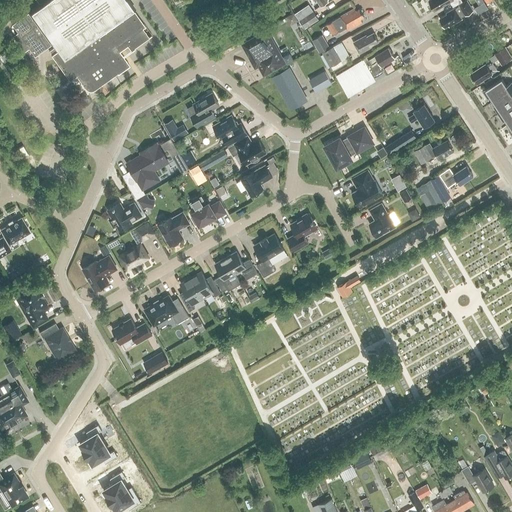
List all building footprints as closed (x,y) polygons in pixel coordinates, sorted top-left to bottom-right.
[(30,11),(58,50),(52,55),(51,55),(69,81),(76,76),(85,88),(87,90),(89,91),(92,91),(95,89),(118,73),(115,70),(122,65),(125,68),(129,65),(119,52),(127,46),(131,51),(152,36),(151,35),(149,37),(142,29),(145,27),(132,9),(133,8),(126,0),(36,0),(40,5),(30,11)] [(429,0),(435,11),(450,2),(453,7),(462,1),(461,0),(429,0)] [(448,25),(449,27),(462,20),(460,16),(471,10),(466,1),(459,5),(460,7),(456,9),(455,8),(446,14),(447,15),(440,19),(444,27),(448,25)] [(475,7),(479,13),(488,7),(484,1),(475,7)] [(333,35),(339,31),(339,32),(346,28),(348,31),(363,22),(361,19),(364,17),(360,9),(356,11),(355,9),(327,25),(333,35)] [(305,28),(318,19),(312,11),(299,19),(305,28)] [(24,51),(29,48),(34,56),(50,44),(28,13),(12,24),(18,32),(13,36),(24,51)] [(264,73),(284,63),(267,32),(244,45),(256,66),(259,64),(264,73)] [(367,37),(366,35),(354,42),(359,53),(372,46),(371,45),(378,41),(374,33),(367,37)] [(319,53),(329,46),(322,34),(312,41),(319,53)] [(330,67),(342,60),(333,46),(322,53),(330,67)] [(52,55),(58,50),(56,47),(49,51),(52,55)] [(492,73),(493,72),(495,70),(495,69),(494,67),(492,63),(498,59),(500,61),(505,58),(507,61),(511,58),(505,47),(500,51),(495,54),(496,55),(489,59),(478,66),(479,67),(471,73),(477,83),(492,73)] [(365,62),(363,60),(336,76),(345,91),(352,87),(353,89),(362,84),(363,86),(366,84),(365,82),(374,77),(372,74),(383,67),(382,66),(395,58),(388,48),(375,56),(365,62)] [(291,107),(305,99),(288,70),(274,78),(291,107)] [(318,91),(331,84),(324,72),(311,80),(318,91)] [(483,91),(488,99),(490,98),(495,105),(493,107),(503,122),(505,121),(511,129),(508,130),(511,135),(511,81),(506,85),(502,78),(483,91)] [(211,110),(219,105),(212,93),(194,104),(198,111),(191,116),(197,127),(215,117),(211,110)] [(400,104),(406,114),(413,109),(407,99),(400,104)] [(424,127),(435,120),(424,104),(413,110),(415,113),(409,118),(412,122),(418,118),(424,127)] [(231,115),(213,126),(218,134),(217,135),(219,137),(219,136),(221,139),(223,137),(228,145),(247,134),(241,124),(237,126),(231,115)] [(183,124),(177,128),(169,133),(174,141),(188,133),(183,124)] [(333,140),(327,144),(327,145),(325,146),(337,167),(340,165),(341,168),(347,164),(346,162),(351,159),(349,155),(356,150),(357,152),(373,143),(364,127),(349,136),(350,138),(342,142),(339,138),(333,141),(333,140)] [(384,147),(389,154),(416,137),(411,130),(384,147)] [(253,162),(257,161),(260,158),(258,155),(265,151),(259,140),(253,144),(252,143),(248,145),(244,139),(248,137),(248,136),(226,149),(229,148),(233,156),(239,152),(246,164),(252,161),(253,162)] [(168,149),(174,146),(170,139),(161,145),(165,151),(168,149)] [(421,164),(432,158),(432,156),(436,154),(439,160),(447,155),(446,155),(454,150),(448,140),(439,146),(438,145),(433,148),(430,143),(425,145),(414,151),(421,164)] [(127,163),(131,170),(137,180),(143,189),(159,180),(154,170),(168,162),(157,143),(143,151),(144,153),(127,163)] [(175,146),(169,149),(174,158),(180,155),(175,146)] [(228,156),(224,150),(200,164),(203,170),(228,156)] [(186,166),(192,162),(187,152),(181,156),(186,166)] [(184,163),(178,166),(182,173),(188,169),(184,163)] [(410,171),(405,163),(397,167),(401,175),(410,171)] [(254,172),(254,171),(241,179),(250,196),(263,188),(261,184),(273,177),(265,165),(254,172)] [(447,187),(457,180),(460,185),(473,176),(466,166),(454,174),(449,168),(439,175),(447,187)] [(360,207),(383,195),(375,181),(374,181),(368,170),(352,179),(357,186),(358,186),(360,189),(352,193),(353,196),(353,197),(353,199),(354,200),(356,200),(360,207)] [(399,174),(391,179),(398,191),(406,186),(399,174)] [(450,197),(438,175),(431,180),(443,201),(450,197)] [(430,180),(421,185),(426,192),(421,195),(428,209),(442,201),(430,180)] [(136,199),(143,195),(135,182),(128,186),(136,199)] [(224,192),(226,190),(223,185),(216,189),(220,196),(225,193),(224,192)] [(411,198),(406,189),(399,193),(404,202),(411,198)] [(153,209),(156,200),(148,198),(147,194),(137,200),(143,209),(147,207),(153,209)] [(201,196),(190,203),(194,210),(195,212),(193,213),(194,215),(192,216),(196,223),(198,222),(199,224),(201,223),(203,225),(209,222),(208,220),(214,216),(215,218),(225,212),(219,202),(210,207),(208,204),(206,205),(205,203),(201,196)] [(123,209),(120,202),(108,209),(112,217),(109,219),(113,227),(117,225),(120,230),(132,223),(131,222),(142,216),(134,203),(123,209)] [(376,220),(369,224),(372,230),(372,232),(374,235),(375,236),(376,237),(395,226),(388,213),(387,214),(382,203),(369,210),(373,217),(374,217),(376,220)] [(177,228),(180,227),(181,228),(183,227),(190,223),(183,212),(172,219),(171,218),(158,225),(164,236),(164,237),(166,241),(168,242),(169,244),(182,237),(177,228)] [(308,243),(304,236),(317,228),(321,236),(322,235),(309,213),(307,214),(307,213),(302,216),(303,217),(290,224),(296,234),(287,239),(294,251),(308,243)] [(0,238),(0,255),(10,250),(12,248),(13,249),(19,245),(15,239),(29,231),(21,217),(1,229),(5,236),(3,237),(0,238)] [(136,229),(142,240),(154,233),(148,222),(136,229)] [(266,237),(260,240),(261,241),(254,246),(263,261),(256,265),(263,277),(275,270),(268,258),(283,249),(274,234),(267,238),(266,237)] [(127,269),(135,265),(135,266),(141,262),(140,261),(148,257),(140,244),(120,256),(127,269)] [(236,251),(225,257),(235,274),(241,270),(246,279),(257,273),(249,259),(243,263),(236,251)] [(90,282),(95,290),(108,282),(104,275),(108,273),(108,274),(116,269),(109,256),(97,263),(96,261),(83,269),(88,277),(87,278),(89,282),(90,282)] [(241,284),(235,274),(225,257),(215,263),(222,275),(215,279),(222,291),(227,289),(228,291),(241,284)] [(23,274),(18,267),(8,273),(13,280),(23,274)] [(208,283),(201,271),(191,277),(202,297),(212,291),(215,296),(220,292),(213,280),(208,283)] [(350,287),(360,281),(357,276),(337,287),(343,297),(352,291),(350,287)] [(192,303),(202,297),(191,277),(180,283),(187,295),(182,298),(189,310),(194,307),(192,303)] [(33,283),(15,294),(33,325),(46,318),(42,310),(47,307),(33,283)] [(177,324),(189,317),(182,305),(175,309),(168,296),(145,310),(154,324),(171,314),(177,324)] [(125,351),(121,343),(133,336),(137,343),(152,335),(145,322),(136,327),(131,318),(112,329),(125,351)] [(2,326),(11,340),(21,333),(12,320),(2,326)] [(58,359),(66,355),(67,356),(72,353),(71,352),(74,350),(73,348),(74,348),(71,342),(70,343),(62,329),(59,330),(55,323),(39,332),(44,340),(46,339),(58,359)] [(206,330),(202,323),(197,326),(200,333),(206,330)] [(26,349),(22,342),(16,345),(20,353),(26,349)] [(389,351),(384,343),(376,348),(381,356),(389,351)] [(157,354),(143,362),(147,368),(150,373),(156,370),(169,362),(162,351),(157,354)] [(6,365),(13,376),(19,373),(13,361),(6,365)] [(485,395),(496,388),(491,380),(480,387),(485,395)] [(19,386),(0,397),(0,429),(26,414),(20,405),(27,401),(19,386)] [(461,415),(470,409),(465,402),(464,403),(461,399),(454,403),(461,415)] [(83,448),(82,449),(85,454),(104,443),(98,433),(102,430),(98,424),(86,432),(90,437),(80,443),(83,448)] [(492,435),(498,444),(505,440),(499,431),(492,435)] [(376,460),(390,452),(384,440),(370,447),(376,460)] [(88,459),(89,458),(93,464),(102,458),(106,463),(117,456),(114,450),(110,453),(104,443),(85,454),(88,459)] [(354,461),(358,469),(372,462),(366,450),(352,457),(354,461)] [(511,474),(511,464),(504,451),(502,451),(497,454),(494,450),(484,456),(496,477),(502,473),(505,478),(511,474)] [(341,472),(352,467),(349,460),(338,465),(341,472)] [(494,485),(484,469),(474,475),(468,466),(462,470),(470,484),(476,480),(483,491),(494,485)] [(336,468),(325,473),(328,481),(339,476),(336,468)] [(104,489),(107,495),(106,495),(109,500),(127,489),(121,479),(125,477),(122,471),(110,478),(113,483),(104,489)] [(0,489),(1,488),(11,504),(11,505),(26,496),(13,474),(12,474),(12,475),(4,480),(0,473),(0,489)] [(442,481),(445,487),(455,482),(451,476),(442,481)] [(432,493),(427,484),(415,490),(420,499),(432,493)] [(126,504),(129,509),(141,502),(132,487),(127,489),(109,500),(112,505),(113,505),(116,510),(126,504)] [(442,498),(453,492),(450,487),(444,489),(439,492),(442,498)] [(415,492),(409,496),(417,510),(423,506),(415,492)] [(462,495),(460,492),(454,495),(456,499),(452,501),(457,511),(459,511),(474,503),(468,492),(462,495)] [(146,500),(150,507),(158,503),(153,495),(146,500)] [(364,510),(364,511),(372,511),(366,497),(360,500),(364,510)] [(336,511),(331,499),(319,505),(321,511),(336,511)] [(435,511),(457,511),(452,501),(447,504),(444,499),(432,506),(435,511)]
